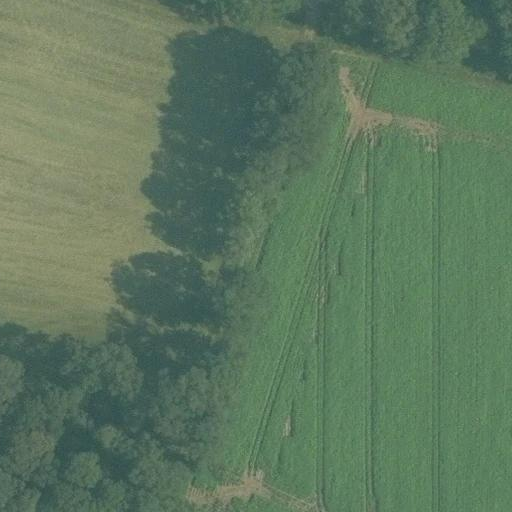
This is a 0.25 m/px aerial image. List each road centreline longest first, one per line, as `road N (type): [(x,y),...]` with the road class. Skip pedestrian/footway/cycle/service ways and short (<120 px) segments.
road 1 (track): [(163,511),(312,7)]
road 2 (unclassified): [(511,47),(288,0)]
